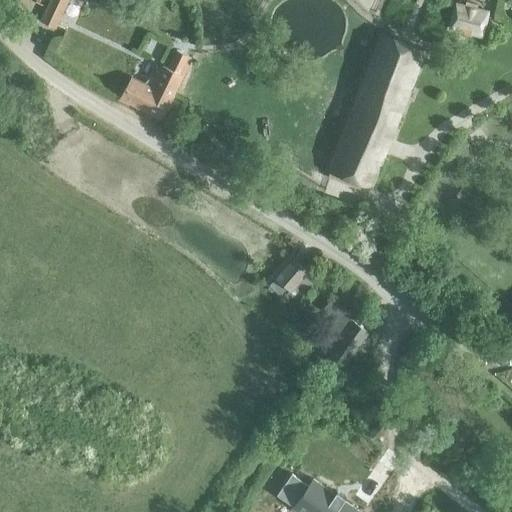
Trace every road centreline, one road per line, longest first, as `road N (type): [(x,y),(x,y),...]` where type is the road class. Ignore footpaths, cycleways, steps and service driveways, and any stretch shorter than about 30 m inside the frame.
road 1 (unclassified): [(298,231),(78,97),(0,31)]
road 2 (residential): [(478,511),(421,465),(396,432),(384,379),(391,325),(404,305)]
road 3 (residential): [(404,305),(298,231)]
